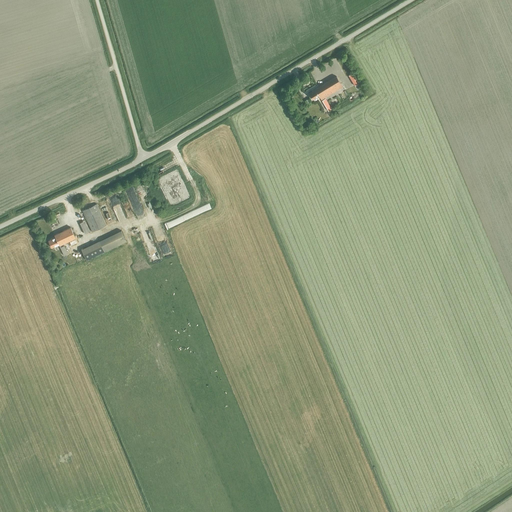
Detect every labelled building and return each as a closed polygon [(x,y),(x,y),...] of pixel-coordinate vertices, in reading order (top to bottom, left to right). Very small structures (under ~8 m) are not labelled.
[(348,75),(354,85),(359,82),(353,72),(348,75)] [(318,95),(321,100),(342,87),(336,76),(308,93),(311,99),(318,95)] [(322,101),(328,111),(331,109),(325,99),(322,101)] [(132,185),(127,187),(132,199),(137,197),(132,185)] [(82,210),(92,231),(106,225),(96,204),(82,210)] [(80,222),(85,233),(90,231),(85,220),(80,222)] [(154,226),(166,253),(172,250),(160,223),(154,226)] [(58,243),(59,245),(76,238),(71,226),(54,234),(55,236),(48,240),(51,246),(58,243)] [(156,241),(150,226),(144,228),(150,244),(156,241)] [(99,240),(81,249),(86,260),(104,251),(126,241),(121,230),(99,240)]
